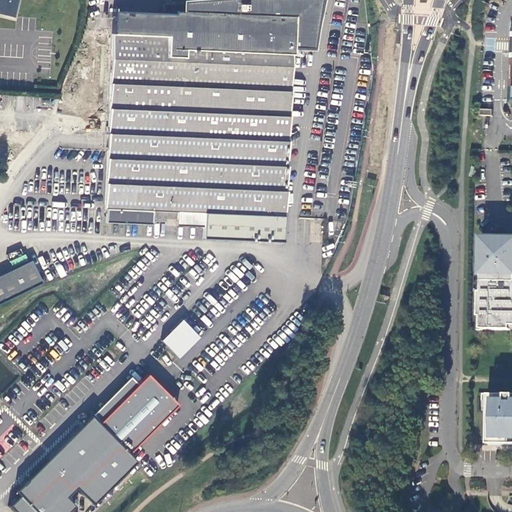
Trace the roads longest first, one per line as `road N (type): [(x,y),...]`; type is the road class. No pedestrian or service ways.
road 1 (residential): [(427,210),(449,235),(451,456),(466,469),(511,471)]
road 2 (primary): [(376,268),(323,422)]
road 3 (primary): [(402,122),(376,268)]
